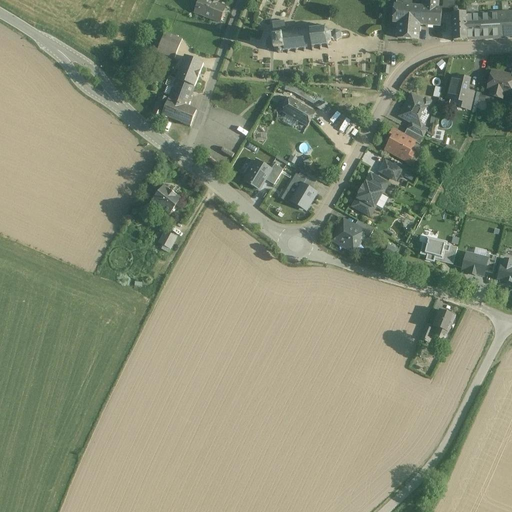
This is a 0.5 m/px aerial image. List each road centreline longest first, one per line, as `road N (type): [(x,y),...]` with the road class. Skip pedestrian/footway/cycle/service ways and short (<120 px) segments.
road 1 (tertiary): [(295,244),(320,223),(406,69),(446,50),(511,46)]
road 2 (tertiary): [(0,13),(85,72),(180,158)]
road 3 (unclassified): [(507,320),(444,454),(388,511)]
road 4 (unclassified): [(295,244),(507,320)]
road 5 (residential): [(241,0),(180,158)]
road 6 (tertiary): [(180,158),(295,244)]
